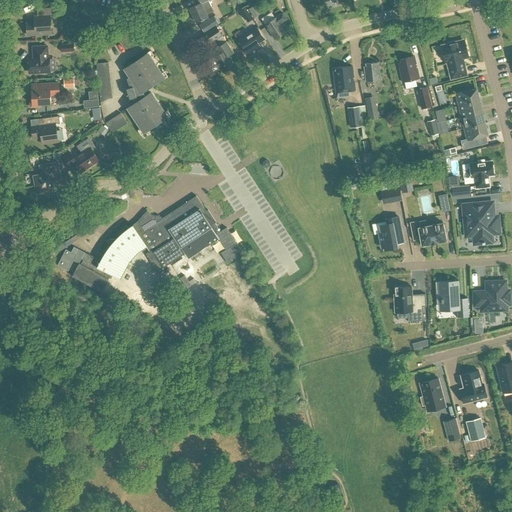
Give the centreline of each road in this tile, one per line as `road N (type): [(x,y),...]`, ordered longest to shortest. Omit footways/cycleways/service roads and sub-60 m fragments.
road 1 (track): [(3,259),(48,396),(44,511)]
road 2 (unclassified): [(9,243),(90,188),(127,180),(206,112)]
road 3 (residential): [(511,163),(474,0)]
road 4 (unclassified): [(311,42),(334,28),(455,0)]
road 5 (unclassified): [(206,112),(311,42)]
road 6 (residential): [(511,259),(386,267)]
road 7 (residential): [(206,112),(160,0)]
